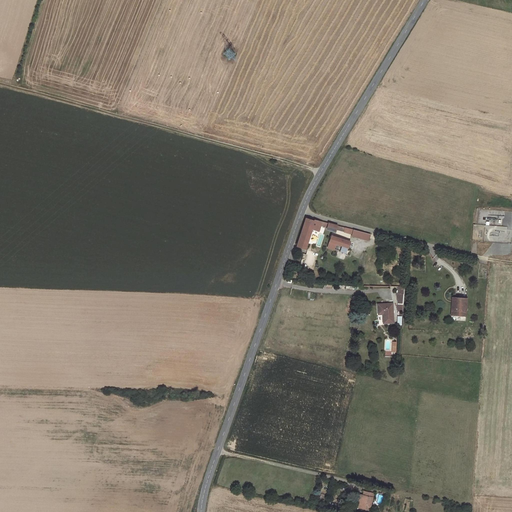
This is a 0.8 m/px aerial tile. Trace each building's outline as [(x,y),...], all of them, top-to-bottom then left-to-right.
[(336,229),(344,231),(345,226),(314,218),(314,220),(306,218),(295,245),(303,248),(310,229),(318,230),(319,224),(328,226),(327,229),(335,231),(336,229)] [(345,226),(344,231),(352,233),(351,235),(368,240),(370,233),(345,226)] [(331,235),(327,247),(334,250),(336,243),(348,247),(350,241),(331,235)] [(403,304),(404,293),(398,293),(395,293),(397,304),(403,304)] [(467,300),(455,300),(454,317),(467,317),(467,300)] [(377,304),(377,315),(382,315),(382,323),(392,323),(392,304),(377,304)] [(349,495),(346,505),(358,508),(363,489),(351,487),(349,495)]
